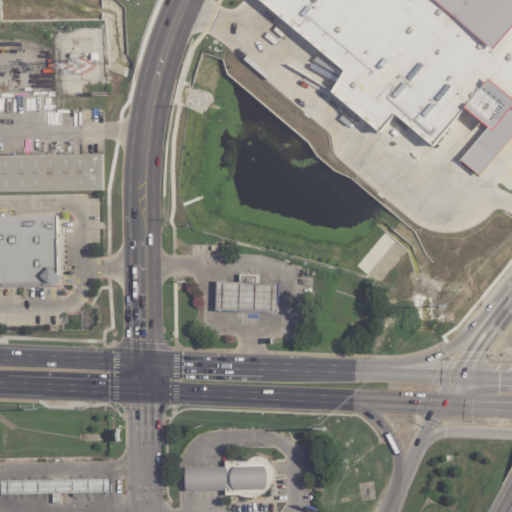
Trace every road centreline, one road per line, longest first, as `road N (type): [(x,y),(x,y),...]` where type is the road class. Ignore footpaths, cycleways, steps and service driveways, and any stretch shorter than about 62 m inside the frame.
road 1 (primary): [(143,391),(334,398)]
road 2 (primary): [(191,0),(169,42),(143,165)]
road 3 (primary): [(143,200),(142,362)]
road 4 (primary): [(511,288),(443,353),(395,375)]
road 5 (primary): [(334,398),(363,409),(384,431),(396,462),(391,511)]
road 6 (primary): [(142,362),(0,357)]
road 7 (primary): [(278,369),(142,362)]
road 8 (primary): [(7,385),(143,391)]
road 9 (secondary): [(511,304),(439,402)]
road 10 (secondary): [(439,402),(391,511)]
